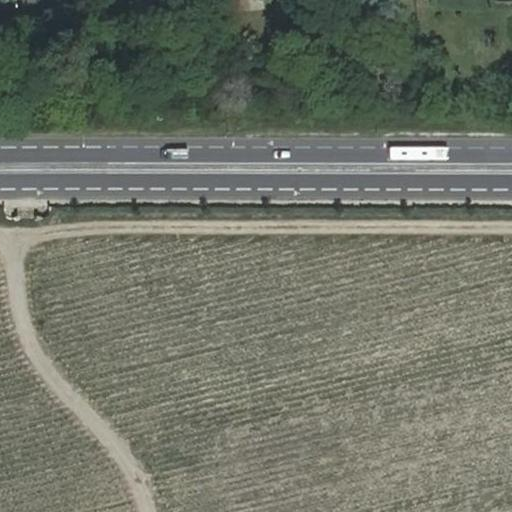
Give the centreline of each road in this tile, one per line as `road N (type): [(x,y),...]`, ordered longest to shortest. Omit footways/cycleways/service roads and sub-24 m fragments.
road 1 (secondary): [(0,174),(511,172)]
road 2 (track): [(0,232),(511,232)]
road 3 (track): [(149,511),(143,487),(31,350),(15,301),(15,233)]
